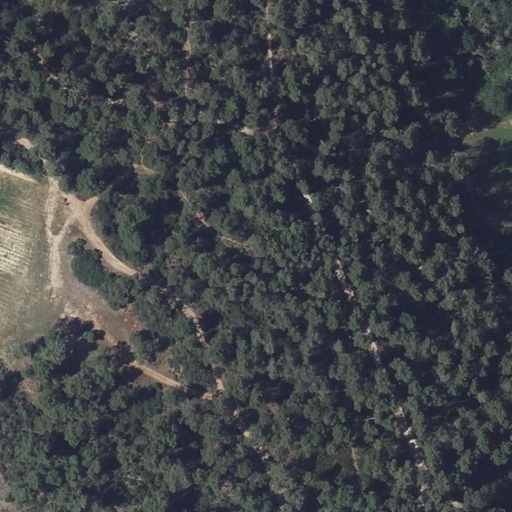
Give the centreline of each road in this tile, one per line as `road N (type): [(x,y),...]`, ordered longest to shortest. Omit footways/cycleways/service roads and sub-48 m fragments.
road 1 (track): [(0,74),(174,108),(317,154),(511,366)]
road 2 (track): [(0,112),(49,163),(105,252),(178,298),(196,319),(227,408),(269,464),(285,511)]
road 3 (track): [(77,209),(127,170),(181,110)]
